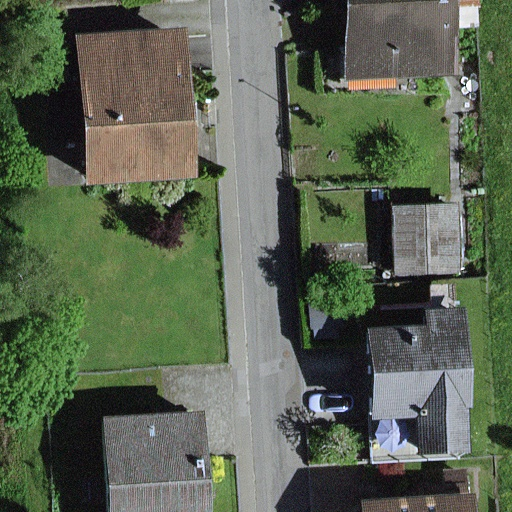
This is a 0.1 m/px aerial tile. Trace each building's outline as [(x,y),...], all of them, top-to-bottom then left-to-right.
[(456,0),(344,0),(352,82),(463,72),(456,0)] [(184,23),(68,34),(82,185),(198,174),(184,23)] [(466,265),(462,193),(391,196),(395,269),(466,265)] [(426,323),(468,320),(467,302),(425,305),(426,323)] [(370,415),(415,412),(418,454),(477,450),(474,396),(473,396),(468,320),(426,323),(364,327),(370,415)] [(211,511),(204,406),(94,414),(101,511),(211,511)] [(477,511),(476,490),(360,497),(361,511),(477,511)]
